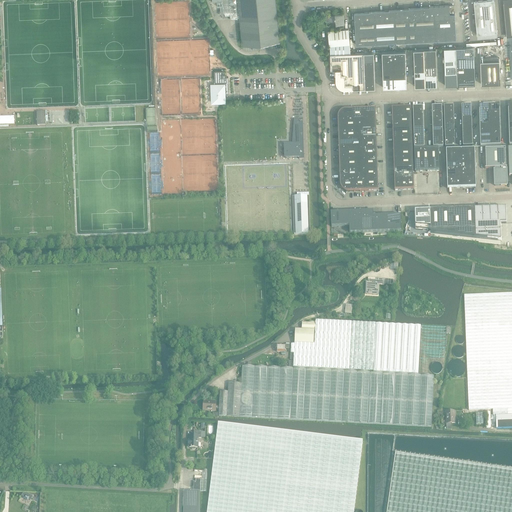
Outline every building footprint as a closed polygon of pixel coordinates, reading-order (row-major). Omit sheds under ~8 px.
[(212,0),(212,1),(219,0),(221,0),(222,6),(219,6),(220,15),(223,17),(230,16),(230,20),(239,19),(242,46),(279,42),(275,0),(212,0)] [(475,14),(472,14),(473,19),(473,22),(475,22),(477,35),(497,33),(493,0),(490,0),(473,2),(475,14)] [(511,0),(502,0),(506,37),(511,36),(511,0)] [(356,45),(456,39),(454,14),(449,14),(449,5),(428,6),(428,7),(408,8),(408,9),(389,10),(389,11),(369,12),(354,13),(356,45)] [(335,25),(344,24),(343,14),(326,16),(327,22),(335,21),(335,25)] [(348,29),(328,31),(329,46),(330,46),(330,54),(350,53),(349,44),(348,29)] [(183,75),(210,74),(209,40),(172,41),(172,45),(181,44),(181,47),(184,47),(185,51),(184,51),(184,69),(172,69),(172,66),(170,67),(170,74),(179,74),(179,73),(183,73),(183,75)] [(473,47),(456,48),(444,48),(445,86),(475,85),(473,47)] [(415,87),(437,86),(435,49),(423,49),(423,50),(413,50),(415,87)] [(383,88),(406,87),(405,51),(382,52),(383,88)] [(350,53),(330,54),(330,70),(334,70),(334,75),(336,75),(336,79),(337,83),(339,85),(339,86),(342,87),(345,88),(352,88),(352,89),(375,88),(373,52),(363,53),(350,53)] [(500,84),(499,57),(480,58),(481,84),(500,84)] [(225,71),(214,71),(214,86),(213,86),(213,102),(224,101),(223,94),(229,93),(228,77),(225,77),(225,71)] [(499,105),(479,106),(480,146),(500,146),(499,105)] [(445,148),(454,147),(453,106),(444,107),(445,148)] [(463,147),(472,147),(471,106),(461,106),(463,147)] [(432,107),(433,148),(443,148),(441,107),(432,107)] [(395,191),(414,190),(411,108),(392,109),(395,191)] [(423,108),(413,108),(414,149),(424,148),(423,108)] [(338,116),(338,119),(340,184),(341,187),(342,189),(343,190),(346,192),(348,192),(378,191),(375,109),(345,110),(342,111),(340,113),(339,113),(339,114),(338,116)] [(45,111),(37,111),(36,111),(37,125),(45,125),(45,121),(45,115),(45,111)] [(0,115),(0,123),(15,124),(14,116),(0,115)] [(302,122),(299,122),(299,120),(294,119),(292,144),(285,144),(285,158),(299,158),(299,159),(304,159),(302,122)] [(414,150),(415,172),(439,171),(438,149),(414,150)] [(447,189),(476,188),(474,149),(446,150),(447,189)] [(505,149),(485,149),(486,169),(494,169),(494,173),(495,186),(503,186),(502,185),(506,185),(505,149)] [(297,196),(292,197),(293,234),(309,234),(310,234),(309,196),(308,193),(297,193),(297,196)] [(499,208),(491,209),(491,224),(500,224),(499,208)] [(471,209),(430,211),(430,231),(430,233),(451,235),(476,238),(475,233),(475,224),(475,209),(474,209),(471,209)] [(483,209),(475,209),(475,224),(483,224),(483,209)] [(491,209),(483,209),(483,224),(491,224),(491,209)] [(373,211),(330,213),(331,224),(331,227),(349,226),(349,233),(362,233),(387,232),(401,231),(401,225),(401,216),(401,215),(373,216),(373,211)] [(418,211),(415,211),(415,221),(415,229),(430,231),(430,211),(418,211)] [(483,224),(475,224),(475,233),(500,233),(500,224),(491,224),(483,224)] [(500,233),(475,233),(476,238),(501,241),(500,233)] [(367,282),(366,291),(378,292),(379,284),(384,284),(384,279),(379,279),(379,281),(370,280),(369,283),(367,282)] [(511,293),(488,294),(464,295),(469,410),(492,410),(492,416),(495,416),(511,415),(511,293)] [(315,344),(295,343),(294,345),(291,344),(290,354),(294,354),(294,360),(293,367),(320,369),(365,371),(401,373),(401,374),(418,375),(420,326),(379,324),(329,321),(320,321),(317,320),(316,320),(316,323),(315,344)] [(295,332),(295,343),(315,344),(316,323),(302,323),(302,330),(295,329),(295,332)] [(456,340),(456,342),(457,343),(459,344),(460,344),(462,344),(464,343),(464,341),(464,339),(463,337),(462,336),(460,336),(458,336),(456,338),(456,340)] [(275,348),(275,351),(276,352),(281,353),(281,355),(285,356),(286,355),(286,351),(285,351),(285,350),(286,350),(286,349),(289,349),(289,345),(289,343),(286,343),(286,345),(281,344),(281,345),(277,345),(277,346),(276,348),(275,348)] [(461,358),(463,356),(464,354),(465,352),(465,350),(464,348),(462,347),(460,346),(457,346),(455,347),(453,349),(453,352),(453,354),(454,356),(456,358),(459,358),(461,358)] [(448,370),(449,373),(451,375),(454,377),(457,377),(460,377),(462,376),(464,373),(466,370),(466,367),(465,364),(463,361),(460,360),(456,360),(453,360),(451,362),(449,365),(448,367),(448,370)] [(433,374),(435,375),(438,375),(440,374),(441,373),(442,371),(443,369),(442,367),(441,365),(439,364),(436,363),(434,364),(432,366),(431,368),(431,370),(432,372),(433,374)] [(242,366),(241,384),(239,417),(253,418),(293,420),(311,421),(320,421),(378,424),(431,427),(431,420),(433,376),(389,374),(345,372),(242,366)] [(218,417),(239,417),(241,384),(228,383),(227,392),(219,391),(218,417)] [(215,411),(215,402),(203,402),(203,411),(215,411)] [(445,412),(446,420),(446,424),(455,423),(454,415),(455,415),(455,411),(445,412)] [(511,428),(511,415),(495,416),(495,420),(496,429),(511,428)] [(353,511),(362,442),(217,424),(206,511),(353,511)] [(188,440),(188,447),(189,447),(189,448),(191,448),(191,449),(192,450),(194,450),(195,449),(195,448),(196,448),(197,448),(198,438),(201,438),(205,438),(205,432),(201,432),(194,431),(194,435),(190,435),(190,440),(188,440)] [(511,511),(511,469),(395,453),(386,511),(511,511)] [(193,491),(184,491),(183,511),(198,511),(199,491),(206,491),(206,480),(196,479),(195,482),(193,482),(194,482),(193,491)]
